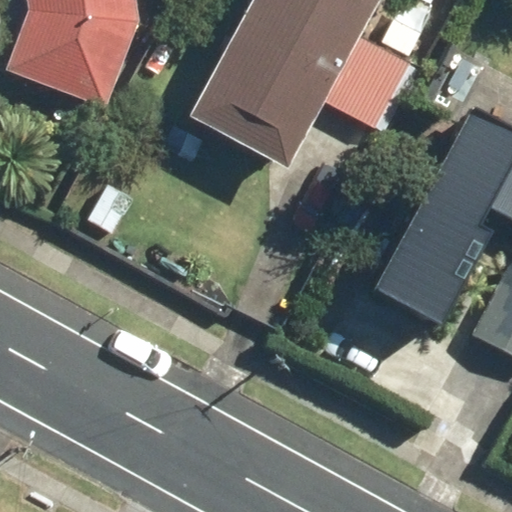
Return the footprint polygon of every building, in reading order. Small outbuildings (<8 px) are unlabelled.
[(132,0),(25,0),(27,10),(4,71),(101,108),(137,23),(132,0)] [(246,0),(184,116),(283,169),(373,0),(246,0)] [(421,72),(364,41),(328,107),(385,138),(421,72)] [(365,285),(511,359),(511,254),(498,248),(511,220),(511,125),(460,99),(365,285)] [(357,167),(320,148),(232,310),(268,330),(357,167)]
